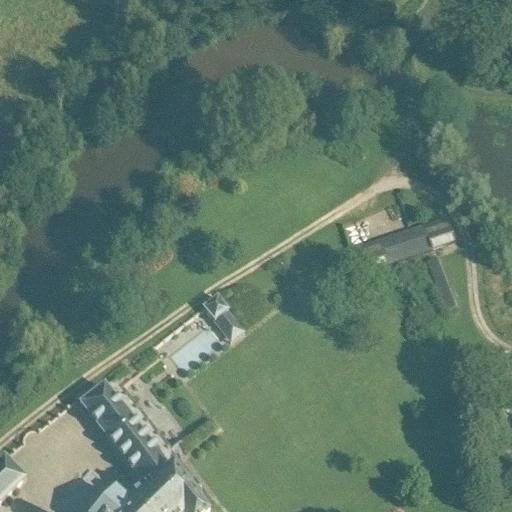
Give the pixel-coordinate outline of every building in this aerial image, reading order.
[(455,244),(447,220),(394,238),(401,262),(455,244)] [(432,283),(439,311),(452,308),(438,253),(412,260),(418,286),(432,283)] [(203,310),(213,324),(227,313),(216,299),(203,310)] [(201,511),(172,473),(182,466),(115,380),(104,388),(103,388),(79,407),(144,490),(127,504),(90,470),(55,509),(58,511),(201,511)] [(0,505),(25,481),(5,460),(4,459),(0,462),(0,505)]
